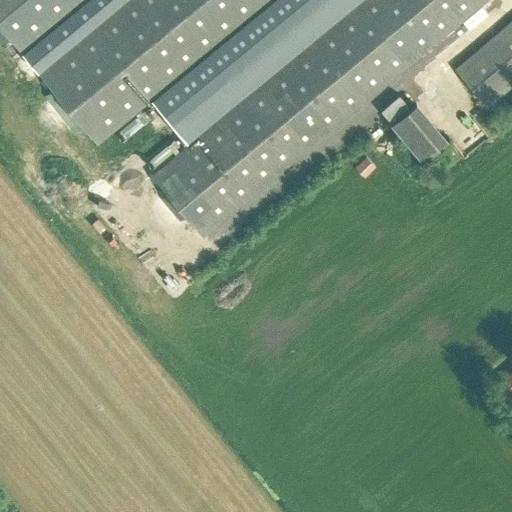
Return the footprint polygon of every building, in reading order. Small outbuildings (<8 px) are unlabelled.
[(0,0),(0,38),(6,33),(21,51),(82,0),(0,0)] [(81,124),(96,142),(150,98),(268,0),(82,0),(21,51),(52,88),(42,96),(72,132),(81,124)] [(206,232),(396,72),(481,0),(268,0),(150,98),(188,144),(155,171),(206,232)] [(511,19),(456,66),(487,103),(511,82),(511,19)] [(389,122),(420,159),(445,138),(414,101),(389,122)] [(511,364),(499,375),(510,387),(511,385),(511,364)]
